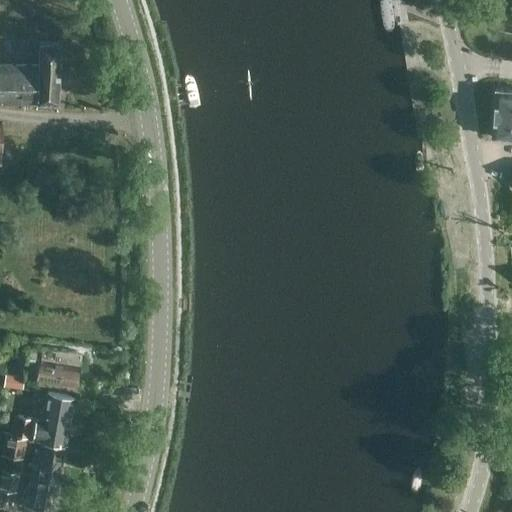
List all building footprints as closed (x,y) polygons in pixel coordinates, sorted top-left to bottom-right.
[(0,65),(0,103),(37,104),(59,104),(60,44),(39,43),(38,66),(20,65),(20,66),(0,65)] [(495,89),(491,137),(493,137),(511,138),(511,90),(497,89),(495,89)] [(80,366),(76,366),(77,352),(42,347),(42,350),(34,349),(32,362),(27,362),(24,377),(29,378),(29,379),(37,380),(37,381),(76,387),(80,366)] [(6,386),(22,389),(24,378),(8,375),(6,386)] [(65,444),(74,398),(48,393),(43,421),(18,416),(14,435),(36,439),(65,444)] [(5,456),(3,470),(11,471),(13,457),(22,459),(25,440),(8,437),(5,456)] [(65,447),(37,442),(30,475),(59,480),(65,447)] [(19,473),(11,471),(3,470),(0,483),(0,488),(16,492),(19,473)] [(50,511),(52,511),(59,480),(30,475),(24,507),(50,511)]
